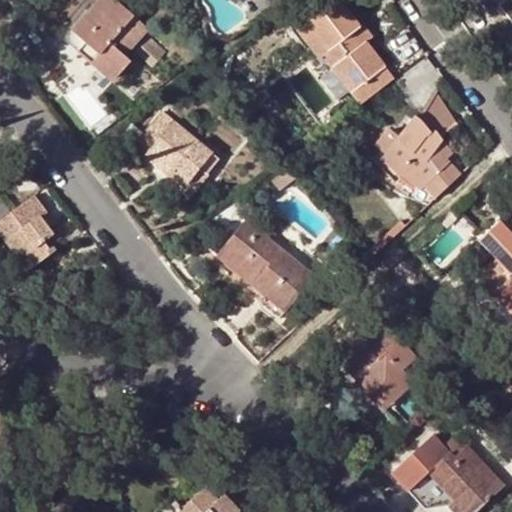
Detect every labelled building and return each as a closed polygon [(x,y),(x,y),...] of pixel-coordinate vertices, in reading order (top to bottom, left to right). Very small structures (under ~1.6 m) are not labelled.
[(64,25),(55,35),(89,65),(94,61),(114,79),(129,62),(122,56),(146,30),(113,0),(97,0),(70,31),(64,25)] [(318,59),(322,55),(336,45),(343,56),(330,66),(359,105),(392,80),(363,41),(358,45),(350,34),(358,28),(338,0),(327,0),(293,27),(318,59)] [(358,45),(363,41),(366,38),(358,28),(350,34),(358,45)] [(163,52),(147,38),(139,45),(148,53),(155,60),(163,52)] [(148,53),(139,45),(133,52),(141,60),(148,53)] [(336,45),(322,55),(330,66),(343,56),(336,45)] [(434,198),(458,176),(444,161),(449,155),(435,139),(443,129),(440,126),(449,115),(434,96),(422,112),(418,109),(379,159),(419,190),(423,186),(434,198)] [(143,157),(166,177),(169,172),(184,184),(198,167),(206,175),(217,161),(159,112),(135,142),(147,152),(143,157)] [(169,172),(166,177),(162,181),(185,200),(206,175),(198,167),(184,184),(169,172)] [(53,234),(49,229),(43,221),(51,215),(33,192),(0,218),(0,231),(29,270),(52,252),(44,242),(53,234)] [(43,221),(49,229),(57,223),(51,215),(43,221)] [(245,292),(277,318),(311,277),(242,221),(214,257),(250,286),(245,292)] [(511,314),(511,235),(499,221),(477,241),(495,260),(511,276),(493,293),(511,314)] [(511,276),(495,260),(477,276),(493,293),(511,276)] [(424,324),(408,338),(423,354),(438,340),(424,324)] [(331,356),(353,380),(359,375),(375,391),(413,356),(385,325),(360,349),(349,338),(331,356)] [(359,375),(353,380),(369,397),(375,391),(359,375)] [(458,431),(448,420),(390,472),(407,489),(425,473),(447,452),(441,446),(458,431)] [(447,452),(425,473),(452,501),(446,507),(450,511),(473,511),(502,485),(466,446),(469,443),(458,431),(441,446),(447,452)] [(425,473),(407,489),(422,508),(446,507),(452,501),(425,473)] [(176,503),(165,511),(235,511),(222,497),(216,502),(204,489),(181,510),(176,503)]
